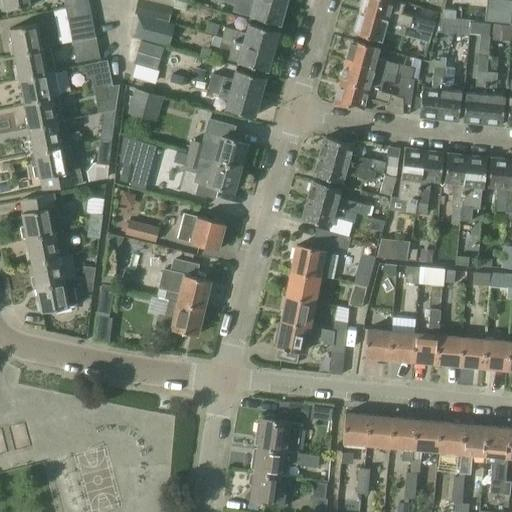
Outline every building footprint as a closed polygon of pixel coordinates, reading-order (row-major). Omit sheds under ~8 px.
[(41,0),(3,0),(5,7),(5,9),(33,3),(42,1),(41,0)] [(88,0),(85,0),(64,4),(66,16),(90,11),(88,0)] [(147,0),(137,0),(134,13),(168,22),(172,6),(147,0)] [(268,0),(222,0),(234,3),(232,11),(250,16),(279,24),(284,5),(268,0)] [(362,0),(360,10),(409,24),(411,15),(402,12),(403,10),(405,3),(395,0),(362,0)] [(466,0),(466,15),(484,16),(484,0),(466,0)] [(360,10),(354,30),(381,38),(383,29),(406,36),(409,24),(360,10)] [(485,22),(510,24),(511,12),(487,10),(485,22)] [(90,11),(66,16),(69,28),(93,23),(90,11)] [(434,22),(411,15),(409,24),(432,31),(434,22)] [(437,32),(451,33),(454,19),(440,18),(437,32)] [(454,19),(451,33),(469,35),(470,22),(470,20),(454,19)] [(223,34),(222,37),(272,50),(278,30),(277,30),(248,22),(245,31),(245,33),(225,27),(223,34)] [(490,24),(470,22),(469,35),(489,36),(490,24)] [(37,23),(10,29),(14,51),(15,53),(42,48),(42,47),(42,46),(37,23)] [(69,28),(71,40),(95,35),(93,23),(69,28)] [(432,31),(409,24),(406,36),(429,42),(432,31)] [(511,41),(511,29),(511,25),(490,24),(489,36),(489,39),(511,41)] [(95,35),(71,40),(74,54),(75,62),(100,58),(98,49),(98,48),(95,35)] [(228,59),(266,70),(272,50),(222,37),(219,47),(230,50),(228,59)] [(346,58),(345,61),(394,74),(397,64),(375,58),(376,55),(378,47),(351,39),(346,58)] [(140,41),(134,62),(157,69),(163,47),(140,41)] [(15,53),(20,78),(55,71),(53,60),(50,46),(42,48),(15,53)] [(422,85),(419,113),(438,115),(444,64),(445,64),(446,55),(445,55),(440,54),(439,58),(438,58),(435,58),(434,64),(432,86),(422,85)] [(487,67),(488,55),(478,54),(475,91),(466,90),(463,118),(483,121),(487,67)] [(340,79),(339,81),(380,91),(381,89),(383,81),(392,83),(394,74),(345,61),(340,79)] [(133,75),(153,82),(157,69),(134,62),(134,63),(136,64),(133,75)] [(409,78),(412,68),(410,68),(397,64),(394,74),(409,78)] [(457,117),(460,90),(451,88),(453,65),(444,64),(438,115),(457,117)] [(212,73),(209,83),(259,97),(264,78),(263,78),(235,70),(233,79),(213,73),(212,73)] [(55,71),(20,78),(24,101),(25,103),(60,96),(59,94),(55,71)] [(486,71),(483,121),(502,123),(504,93),(495,93),(497,72),(486,71)] [(103,73),(91,75),(91,78),(93,87),(104,85),(103,73)] [(412,89),(413,79),(411,79),(409,78),(394,74),(392,83),(412,89)] [(334,101),(333,103),(334,103),(361,107),(362,105),(363,102),(364,99),(386,104),(389,94),(380,91),(339,81),(337,90),(334,101)] [(253,116),(259,97),(209,83),(207,93),(227,99),(225,108),(253,116)] [(107,99),(107,98),(104,85),(93,87),(96,101),(107,99)] [(161,117),(165,91),(135,87),(131,113),(161,117)] [(403,97),(389,94),(386,104),(385,110),(402,113),(403,97)] [(60,96),(25,103),(29,125),(29,127),(65,121),(64,119),(64,118),(60,96)] [(192,140),(188,153),(240,167),(246,143),(245,143),(231,139),(232,135),(235,126),(233,126),(215,120),(209,119),(203,143),(192,140)] [(65,121),(29,127),(34,150),(35,153),(70,145),(69,143),(65,121)] [(100,126),(99,137),(111,138),(113,128),(100,126)] [(381,169),(384,160),(350,151),(353,141),(325,133),(320,153),(375,169),(375,168),(381,169)] [(98,151),(96,163),(108,165),(109,152),(111,138),(99,137),(97,150),(98,151)] [(123,137),(120,163),(124,164),(151,170),(158,147),(123,137)] [(70,145),(35,153),(39,175),(42,190),(57,187),(83,182),(82,180),(80,168),(74,169),(70,145)] [(423,148),(404,146),(401,176),(397,199),(406,200),(404,211),(414,212),(423,148)] [(439,180),(442,151),(423,148),(414,212),(415,212),(426,213),(427,201),(428,201),(430,179),(439,180)] [(447,152),(444,180),(453,181),(451,204),(461,205),(467,154),(447,152)] [(188,153),(185,165),(197,168),(197,169),(194,180),(197,181),(194,192),(214,198),(218,187),(233,191),(240,167),(188,153)] [(315,171),(342,179),(344,173),(373,180),(375,169),(320,153),(315,171)] [(483,184),(485,155),(467,154),(461,205),(460,219),(470,220),(472,207),(480,208),(482,184),(483,184)] [(398,158),(387,156),(385,174),(396,176),(398,158)] [(489,156),(487,184),(497,185),(495,208),(505,209),(509,158),(489,156)] [(120,180),(129,182),(129,185),(146,189),(151,170),(124,164),(120,180)] [(392,194),(395,178),(384,175),(380,191),(392,194)] [(313,177),(308,196),(366,212),(367,204),(358,202),(338,196),(339,194),(341,185),(313,177)] [(34,195),(19,198),(21,210),(23,218),(24,225),(20,226),(22,237),(26,236),(26,237),(62,230),(61,228),(54,192),(44,194),(34,195)] [(302,215),(331,223),(333,216),(353,222),(356,212),(365,214),(366,212),(308,196),(302,215)] [(217,246),(223,220),(184,211),(178,238),(190,242),(191,240),(217,246)] [(125,234),(154,240),(157,226),(128,219),(125,234)] [(86,236),(98,238),(100,224),(88,222),(86,236)] [(336,233),(317,228),(314,240),(333,245),(336,233)] [(59,257),(67,255),(62,230),(26,237),(31,262),(59,257)] [(409,242),(381,238),(376,256),(406,260),(409,242)] [(297,242),(291,267),(319,273),(319,275),(326,277),(327,275),(331,252),(324,250),(324,248),(297,242)] [(501,268),(511,268),(511,244),(503,244),(501,268)] [(433,250),(420,249),(419,261),(432,262),(433,250)] [(356,270),(353,281),(354,281),(367,284),(370,274),(374,256),(373,256),(361,253),(356,270)] [(455,265),(468,266),(469,256),(455,255),(455,265)] [(59,257),(31,262),(36,284),(36,286),(63,280),(63,279),(59,257)] [(479,267),(491,267),(492,258),(479,257),(479,267)] [(164,269),(160,287),(167,289),(165,297),(169,298),(204,306),(210,280),(208,279),(195,276),(198,265),(174,259),(172,270),(164,269)] [(83,264),(81,275),(94,276),(95,266),(83,264)] [(406,265),(404,281),(417,282),(419,266),(406,265)] [(291,267),(286,292),(314,298),(319,275),(319,273),(291,267)] [(443,281),(454,282),(455,270),(444,269),(443,281)] [(473,284),(490,286),(491,273),(474,271),(473,284)] [(511,274),(491,273),(490,286),(511,287),(511,274)] [(80,289),(92,290),(94,276),(81,275),(80,289)] [(63,280),(36,286),(41,310),(41,312),(77,304),(72,278),(63,280)] [(367,284),(354,281),(353,281),(347,304),(361,308),(367,284)] [(108,314),(114,285),(101,282),(98,294),(96,312),(108,314)] [(314,298),(286,292),(281,317),(309,323),(314,298)] [(159,315),(157,325),(172,329),(172,327),(173,327),(197,333),(204,306),(169,298),(165,315),(164,315),(159,314),(159,315)] [(414,330),(411,358),(435,360),(437,332),(439,332),(441,307),(430,306),(428,331),(414,330)] [(332,344),(334,331),(308,325),(309,324),(309,323),(281,317),(276,343),(304,349),(306,337),(322,340),(322,343),(332,344)] [(334,331),(345,332),(345,331),(346,320),(334,319),(334,328),(334,330),(334,331)] [(366,326),(364,354),(388,356),(391,328),(366,326)] [(391,328),(388,356),(411,358),(414,330),(391,328)] [(345,332),(334,331),(332,344),(332,351),(331,354),(343,355),(343,352),(345,332)] [(437,332),(435,360),(459,363),(462,334),(439,332),(437,332)] [(462,334),(459,363),(483,365),(485,337),(462,334)] [(509,339),(485,337),(483,365),(506,367),(509,339)] [(309,405),(288,402),(286,414),(307,418),(309,405)] [(344,410),(342,440),(366,443),(369,413),(344,410)] [(256,420),(255,429),(258,432),(256,444),(282,448),(294,450),(299,421),(276,417),(275,414),(267,412),(265,415),(261,415),(261,418),(256,420)] [(366,443),(389,445),(392,415),(369,413),(366,443)] [(416,417),(392,415),(389,445),(402,446),(401,459),(411,460),(412,460),(412,456),(413,447),(416,417)] [(416,417),(413,447),(421,447),(437,449),(439,419),(416,417)] [(463,421),(439,419),(437,449),(460,451),(463,421)] [(458,473),(470,474),(471,452),(483,453),(485,423),(463,421),(460,451),(458,473)] [(504,481),(506,461),(506,454),(509,425),(485,423),(483,453),(484,453),(483,462),(491,463),(489,493),(499,494),(500,480),(504,481)] [(251,455),(250,464),(253,466),(252,468),(278,473),(280,461),(317,467),(319,455),(294,451),(294,450),(282,448),(256,444),(255,454),(251,455)] [(416,472),(420,473),(421,457),(412,456),(412,460),(411,472),(416,472)] [(358,467),(357,480),(367,481),(369,468),(358,467)] [(250,482),(247,498),(284,504),(286,504),(291,476),(288,476),(278,475),(278,473),(252,468),(252,470),(249,471),(248,480),(250,482)] [(411,472),(410,472),(405,472),(404,484),(415,485),(416,474),(416,472),(411,472)] [(452,486),(451,489),(463,490),(463,487),(463,477),(452,476),(452,486)] [(366,494),(367,481),(357,480),(356,493),(366,494)] [(509,494),(510,494),(510,481),(504,481),(500,480),(499,494),(509,494)] [(404,484),(403,497),(409,497),(409,498),(414,498),(415,485),(404,484)] [(451,489),(450,502),(456,502),(462,502),(463,490),(451,489)] [(311,507),(310,511),(324,511),(325,507),(326,499),(325,499),(314,499),(312,498),(311,507)] [(339,511),(358,511),(360,500),(341,498),(341,505),(340,505),(339,511)]
